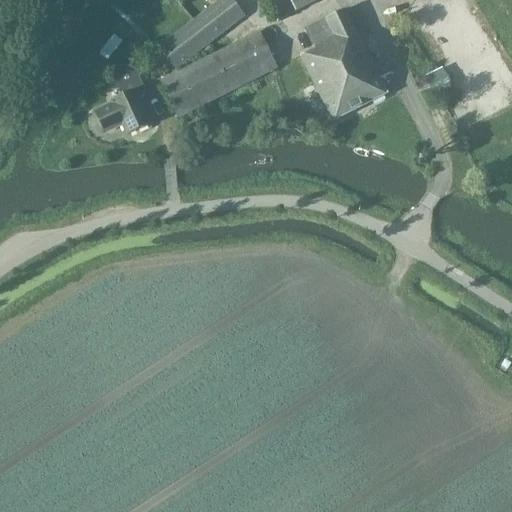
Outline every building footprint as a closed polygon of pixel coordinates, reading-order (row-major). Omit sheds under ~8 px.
[(175,70),(244,16),(231,0),(220,0),(158,48),(175,70)] [(275,0),(268,4),(278,23),(320,0),(275,0)] [(378,77),(386,73),(389,72),(384,62),(373,67),(359,40),(369,34),(357,11),(347,16),(344,10),(305,30),(314,50),(300,57),(333,121),(386,94),(378,77)] [(177,117),(276,67),(260,34),(160,84),(177,117)] [(111,74),(117,87),(121,96),(111,101),(113,104),(94,113),(104,133),(122,124),(127,135),(149,125),(137,99),(147,95),(133,64),(111,74)]
